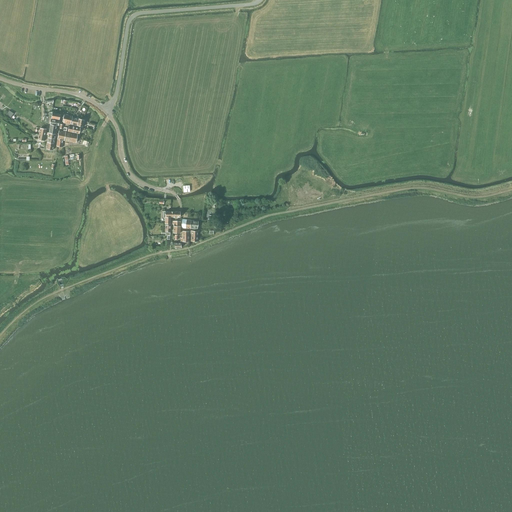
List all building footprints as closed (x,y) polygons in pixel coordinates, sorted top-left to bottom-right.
[(71,125),(73,117),(69,116),(65,115),(63,122),(65,122),(64,123),(71,125)] [(49,138),(56,139),(57,130),(50,129),(50,133),(48,133),(48,135),(49,136),(49,138)] [(65,141),(67,133),(60,131),(58,140),(64,141),(65,141)] [(72,136),(73,134),(67,133),(65,141),(77,143),(77,139),(74,139),(74,137),(72,136)] [(192,221),(191,230),(198,230),(198,227),(199,228),(200,225),(198,225),(199,221),(192,221)] [(183,232),(183,236),(183,238),(181,238),(181,242),(190,242),(190,232),(183,232)]
